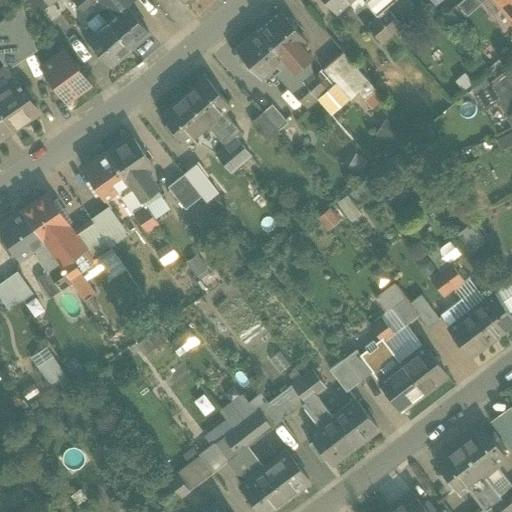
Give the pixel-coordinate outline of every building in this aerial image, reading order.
[(47,9),(41,0),(27,0),(36,15),(47,9)] [(90,4),(86,0),(72,0),(81,11),(90,4)] [(148,31),(122,2),(124,0),(102,0),(114,14),(105,22),(128,48),(148,31)] [(325,0),(336,13),(350,0),(325,0)] [(363,0),(377,16),(386,9),(385,7),(392,0),(363,0)] [(511,0),(494,0),(511,20),(511,0)] [(401,25),(386,8),(386,9),(377,16),(392,33),(401,25)] [(305,41),(280,12),(258,31),(282,58),(301,80),(316,98),(317,99),(327,90),(325,88),(328,84),(318,72),(313,74),(312,73),(308,57),(299,46),(305,41)] [(24,14),(9,24),(6,20),(0,24),(0,59),(3,64),(10,65),(35,48),(24,14)] [(392,33),(377,16),(368,24),(383,41),(392,33)] [(128,48),(105,22),(94,32),(89,27),(81,34),(109,65),(128,48)] [(282,58),(258,31),(237,50),(260,77),(275,65),(282,58)] [(89,84),(64,50),(41,67),(66,101),(89,84)] [(375,90),(342,51),(321,69),(349,101),(358,93),(364,100),(375,90)] [(301,80),(282,58),(275,65),(279,69),(276,72),(291,89),(301,80)] [(18,84),(8,69),(3,69),(0,70),(0,114),(11,131),(38,113),(20,87),(21,86),(19,83),(18,84)] [(511,77),(509,71),(490,86),(498,99),(511,89),(511,77)] [(229,106),(204,78),(182,97),(207,125),(225,146),(234,138),(235,139),(241,135),(221,112),(229,106)] [(316,98),(301,80),(291,89),(306,106),(310,103),(316,98)] [(490,86),(476,94),(486,109),(498,99),(490,86)] [(511,95),(501,104),(507,116),(511,113),(511,95)] [(207,125),(182,97),(161,116),(186,144),(207,125)] [(317,99),(316,98),(310,103),(321,115),(327,110),(317,99)] [(287,122),(271,104),(262,112),(278,130),(287,122)] [(262,112),(251,121),(266,140),(278,131),(278,130),(262,112)] [(0,138),(11,131),(0,114),(0,138)] [(503,118),(489,126),(494,135),(508,127),(503,118)] [(132,137),(108,153),(128,184),(144,206),(144,207),(161,196),(145,173),(153,168),(132,137)] [(235,139),(234,138),(225,146),(240,163),(249,155),(235,139)] [(240,163),(225,146),(217,154),(232,171),(240,163)] [(108,153),(84,169),(105,200),(128,184),(108,153)] [(211,185),(194,163),(182,172),(199,194),(211,185)] [(420,173),(413,165),(405,171),(411,179),(420,173)] [(183,174),(167,187),(184,209),(200,196),(183,174)] [(67,226),(46,195),(21,212),(22,212),(41,241),(58,265),(68,258),(69,258),(83,249),(73,234),(67,225),(67,226)] [(144,206),(134,213),(146,231),(156,224),(144,207),(144,206)] [(125,233),(108,209),(91,221),(109,246),(125,233)] [(41,241),(22,212),(21,212),(0,226),(0,230),(18,257),(31,248),(41,241)] [(91,221),(73,234),(83,249),(92,263),(112,251),(109,246),(91,221)] [(180,231),(169,239),(174,246),(186,238),(180,231)] [(475,250),(461,231),(452,238),(466,256),(475,250)] [(58,265),(41,241),(31,248),(48,272),(58,265)] [(432,278),(440,272),(426,253),(415,262),(428,281),(432,278)] [(81,275),(69,258),(68,258),(58,265),(70,283),(71,283),(81,275)] [(465,280),(452,263),(440,272),(453,289),(465,280)] [(70,283),(58,265),(48,272),(60,290),(70,283)] [(453,289),(440,272),(432,278),(445,295),(453,289)] [(29,294),(16,274),(5,281),(19,301),(29,294)] [(92,292),(81,275),(71,283),(81,298),(82,299),(92,292)] [(19,301),(5,281),(0,284),(0,299),(7,309),(19,301)] [(394,283),(375,298),(386,313),(391,309),(403,326),(406,325),(418,315),(394,283)] [(511,317),(493,293),(470,311),(492,339),(511,323),(511,317)] [(431,329),(445,318),(430,298),(415,309),(431,329)] [(492,339),(470,311),(449,327),(471,355),(492,339)] [(180,312),(171,318),(177,326),(185,320),(180,312)] [(396,333),(383,316),(371,324),(381,337),(384,342),(396,333)] [(384,342),(401,363),(422,346),(406,325),(403,326),(396,333),(384,342)] [(384,342),(381,337),(378,340),(375,343),(373,340),(364,347),(366,350),(363,352),(362,352),(360,354),(359,354),(372,371),(371,372),(401,411),(424,393),(423,392),(401,363),(384,342)] [(44,345),(29,354),(47,386),(63,377),(44,345)] [(446,374),(424,345),(422,346),(401,363),(423,392),(446,374)] [(360,354),(356,349),(342,360),(359,382),(371,372),(372,371),(359,354),(360,354)] [(336,379),(323,362),(313,369),(326,386),(336,379)] [(313,369),(302,378),(315,394),(326,386),(313,369)] [(315,394),(302,378),(293,385),(305,401),(315,394)] [(293,385),(268,403),(281,420),(303,403),(305,401),(293,385)] [(221,412),(233,429),(259,410),(247,393),(221,412)] [(332,417),(315,394),(305,401),(303,403),(319,425),(309,433),(313,439),(309,443),(321,460),(326,456),(332,464),(355,446),(332,417)] [(378,428),(355,399),(332,417),(355,446),(378,428)] [(511,413),(506,405),(487,418),(508,449),(511,446),(511,413)] [(259,410),(233,429),(247,447),(266,432),(272,427),(259,410)] [(233,429),(214,443),(227,460),(228,461),(247,447),(233,429)] [(504,457),(482,429),(459,446),(481,475),(482,475),(504,457)] [(266,432),(247,447),(255,457),(274,443),(266,432)] [(227,460),(214,443),(208,448),(209,449),(199,456),(211,471),(227,460)] [(481,475),(459,446),(438,463),(444,470),(438,474),(445,483),(450,479),(460,491),(467,486),(484,508),(490,503),(498,497),(499,497),(482,475),(481,475)] [(255,457),(247,447),(228,461),(236,472),(247,473),(251,478),(240,486),(259,511),(268,511),(286,498),(264,470),(255,457)] [(310,479),(288,451),(264,470),(286,498),(310,479)] [(199,456),(176,473),(190,491),(213,473),(211,471),(199,456)] [(190,491),(176,473),(166,482),(179,499),(190,491)] [(179,499),(166,482),(157,488),(171,506),(179,499)] [(162,511),(171,506),(157,488),(147,496),(159,511),(162,511)] [(511,511),(511,490),(510,488),(499,497),(498,497),(510,511),(511,511)] [(427,511),(412,493),(389,511),(390,511),(427,511)] [(135,511),(123,495),(110,505),(115,511),(135,511)] [(510,511),(498,497),(490,503),(496,511),(510,511)] [(226,511),(220,503),(208,511),(226,511)] [(496,511),(490,503),(484,508),(482,509),(484,511),(496,511)]
